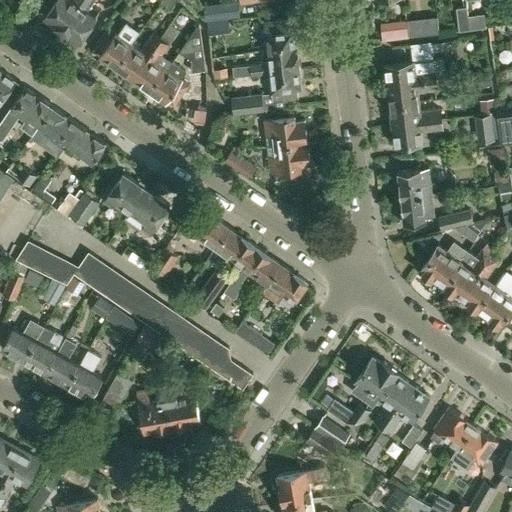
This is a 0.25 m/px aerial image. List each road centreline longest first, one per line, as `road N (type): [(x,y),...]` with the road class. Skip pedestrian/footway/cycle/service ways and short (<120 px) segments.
road 1 (residential): [(354,279),(0,32)]
road 2 (residential): [(194,511),(354,279)]
road 3 (residential): [(354,279),(363,217),(336,0)]
road 4 (residential): [(188,511),(0,389)]
road 5 (residential): [(511,391),(354,279)]
